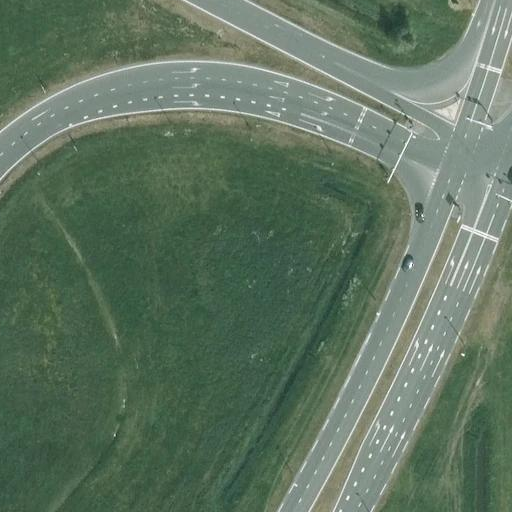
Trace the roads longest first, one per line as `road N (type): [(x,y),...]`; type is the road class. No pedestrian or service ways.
road 1 (trunk): [(0,156),(76,104),(202,87),(289,101),(453,170)]
road 2 (trunk): [(453,170),(294,511)]
road 3 (trunk): [(356,511),(447,329),(508,174)]
road 4 (trunk): [(507,3),(454,77),(434,88),(411,88),(338,56),(284,45)]
road 5 (trunk): [(465,139),(284,45)]
road 6 (primary): [(507,3),(465,139)]
